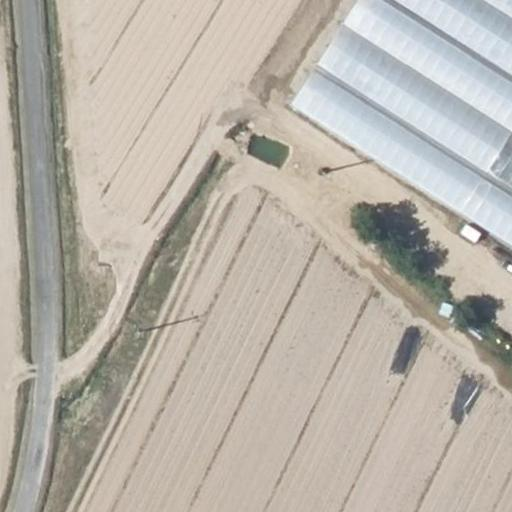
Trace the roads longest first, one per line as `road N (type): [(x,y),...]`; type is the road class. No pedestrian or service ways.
road 1 (track): [(47,374),(70,368),(99,333),(145,241),(228,113),(242,104),(274,111),(511,282)]
road 2 (tertiary): [(29,0),(47,374),(23,511)]
